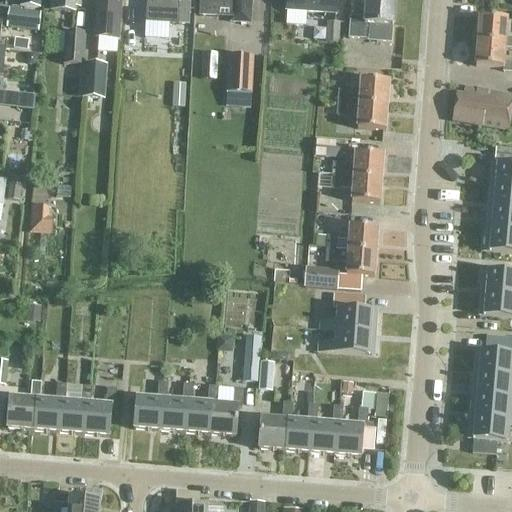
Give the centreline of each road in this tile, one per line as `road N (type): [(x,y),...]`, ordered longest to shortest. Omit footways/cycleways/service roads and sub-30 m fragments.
road 1 (residential): [(411,500),(439,0)]
road 2 (residential): [(411,500),(129,477)]
road 3 (residential): [(129,477),(0,470)]
